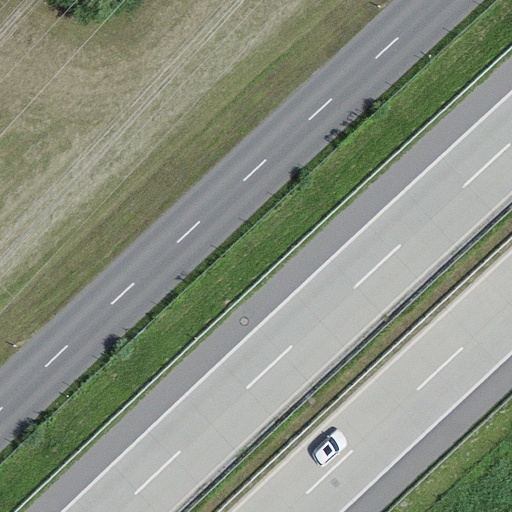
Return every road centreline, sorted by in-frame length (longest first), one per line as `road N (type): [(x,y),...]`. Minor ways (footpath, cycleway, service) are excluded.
road 1 (unclassified): [(454,0),(0,423)]
road 2 (motorway): [(511,146),(121,511)]
road 3 (motorway): [(288,511),(511,304)]
